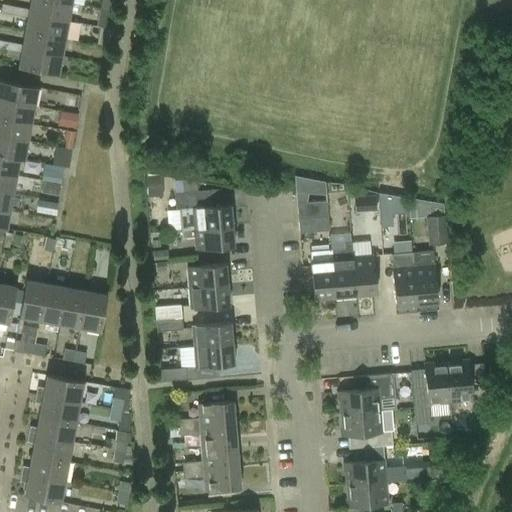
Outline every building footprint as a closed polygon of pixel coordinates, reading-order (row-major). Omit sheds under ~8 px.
[(67,21),(71,3),(52,0),(29,0),(28,10),(27,13),(67,21)] [(0,12),(14,15),(15,7),(1,5),(0,12)] [(26,18),(24,31),(64,39),(67,21),(27,13),(28,10),(15,7),(14,15),(26,18)] [(61,56),(64,39),(24,31),(21,45),(20,49),(61,56)] [(21,45),(8,43),(6,51),(20,53),(17,67),(57,75),(61,56),(20,49),(21,45)] [(0,80),(0,100),(35,107),(38,88),(0,80)] [(0,118),(32,124),(35,107),(0,100),(0,118)] [(60,111),(58,126),(74,129),(77,114),(60,111)] [(0,118),(0,136),(28,142),(32,124),(0,118)] [(0,155),(25,160),(28,142),(0,136),(0,155)] [(0,155),(0,173),(16,176),(19,160),(25,161),(25,160),(0,155)] [(0,191),(13,194),(16,176),(0,173),(0,191)] [(147,197),(162,197),(161,175),(146,176),(147,197)] [(191,209),(192,229),(231,226),(229,205),(221,205),(220,189),(174,192),(176,210),(191,209)] [(0,209),(10,212),(13,194),(0,191),(0,209)] [(405,198),(378,194),(380,226),(392,225),(391,213),(406,212),(405,198)] [(295,203),(297,219),(327,217),(326,201),(295,203)] [(0,229),(6,230),(10,212),(0,209),(0,229)] [(447,244),(445,215),(425,216),(427,245),(447,244)] [(328,231),(327,217),(297,219),(298,234),(328,231)] [(233,247),(231,226),(192,229),(194,250),(233,247)] [(47,237),(45,248),(52,249),(54,238),(47,237)] [(344,247),(330,248),(334,297),(355,295),(352,256),(351,241),(343,242),(344,247)] [(310,250),(311,260),(309,260),(313,299),(334,297),(330,248),(310,250)] [(432,250),(411,252),(416,304),(437,302),(432,250)] [(389,253),(391,267),(394,306),(416,304),(411,252),(389,253)] [(372,255),(352,256),(355,295),(376,293),(372,255)] [(186,267),(187,288),(226,285),(224,263),(186,267)] [(17,317),(38,321),(45,283),(24,279),(17,317)] [(15,287),(0,283),(0,322),(8,324),(15,287)] [(65,287),(45,283),(38,321),(58,325),(65,287)] [(228,306),(226,285),(187,288),(189,309),(228,306)] [(85,291),(65,287),(58,325),(78,329),(85,291)] [(106,295),(85,291),(78,329),(99,333),(106,295)] [(154,306),(155,320),(181,318),(180,305),(154,306)] [(182,330),(181,318),(155,320),(156,332),(182,330)] [(191,325),(192,346),(231,343),(229,321),(191,325)] [(22,353),(31,355),(34,344),(24,342),(22,353)] [(194,368),(217,366),(233,364),(231,343),(192,346),(194,366),(194,368)] [(31,355),(43,357),(45,346),(34,344),(31,355)] [(61,360),(72,362),(74,351),(63,349),(61,360)] [(85,353),(74,351),(72,362),(83,364),(85,353)] [(449,402),(471,400),(472,410),(487,409),(485,382),(470,384),(467,360),(445,362),(449,402)] [(423,364),(424,369),(410,370),(415,425),(430,423),(429,404),(449,402),(445,362),(423,364)] [(194,368),(194,366),(159,369),(160,382),(216,377),(218,377),(217,366),(194,368)] [(358,376),(359,389),(338,391),(340,414),(379,410),(378,397),(392,396),(390,373),(358,376)] [(36,387),(35,395),(78,403),(82,382),(45,375),(42,388),(36,387)] [(105,408),(110,409),(121,411),(124,393),(108,390),(105,408)] [(75,422),(78,403),(35,395),(33,403),(40,404),(37,416),(75,422)] [(197,403),(198,418),(178,419),(179,427),(234,423),(232,401),(197,403)] [(119,422),(121,411),(110,409),(108,419),(119,422)] [(379,410),(340,414),(341,436),(362,435),(363,448),(382,446),(392,445),(391,431),(381,432),(379,410)] [(71,442),(75,422),(37,416),(35,428),(29,427),(28,434),(71,442)] [(199,434),(200,447),(235,445),(234,423),(179,427),(169,428),(169,436),(199,434)] [(117,430),(115,441),(113,450),(125,452),(126,443),(130,443),(130,433),(117,430)] [(68,462),(71,442),(28,434),(27,442),(32,443),(30,455),(68,462)] [(200,447),(202,461),(182,462),(182,470),(237,466),(235,445),(200,447)] [(382,446),(363,448),(364,461),(383,459),(382,446)] [(123,463),(125,452),(113,450),(111,461),(123,463)] [(22,466),(20,474),(64,482),(68,462),(30,455),(28,467),(22,466)] [(405,466),(384,467),(383,459),(364,461),(343,463),(345,485),(385,482),(406,480),(405,466)] [(239,488),(237,466),(182,470),(183,478),(203,476),(204,491),(239,488)] [(60,503),(64,482),(20,474),(19,481),(25,482),(23,496),(60,503)] [(119,481),(117,491),(129,494),(130,483),(119,481)] [(387,505),(385,482),(345,485),(347,508),(387,505)] [(126,505),(129,494),(117,491),(115,503),(126,505)] [(391,504),(391,511),(401,511),(401,503),(391,504)]
